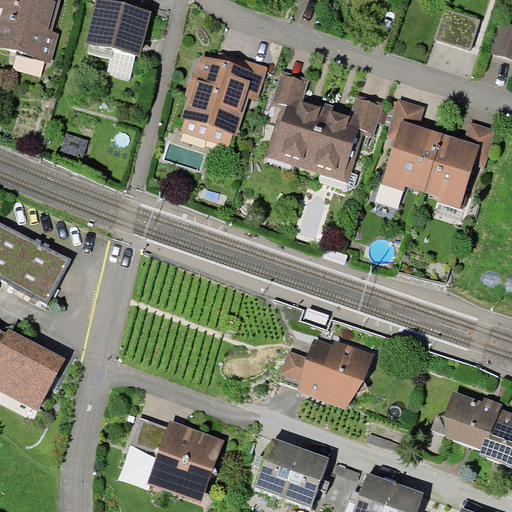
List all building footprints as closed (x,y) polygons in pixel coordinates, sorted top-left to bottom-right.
[(45,37),(54,0),(0,0),(0,27),(1,27),(0,30),(0,52),(15,56),(16,54),(33,58),(39,36),(45,37)] [(105,78),(127,83),(144,19),(98,8),(86,56),(109,62),(105,78)] [(467,55),(477,25),(442,14),(433,44),(467,55)] [(490,57),(511,63),(511,32),(499,28),(490,57)] [(260,74),(255,72),(251,71),(251,70),(228,62),(225,72),(202,65),(184,122),(209,130),(205,142),(225,148),(231,129),(232,130),(244,91),(254,94),(260,74)] [(270,157),(306,169),(324,110),(319,108),(316,110),(315,111),(296,105),(302,86),(282,80),(273,107),(285,111),(277,134),(274,135),(271,144),(273,147),(270,157)] [(330,112),(324,110),(306,169),(320,173),(316,185),(345,194),(350,191),(354,178),(343,175),(345,170),(348,168),(351,160),(349,157),(356,134),(368,137),(377,110),(356,103),(350,123),(331,116),(331,115),(330,112)] [(400,119),(395,117),(391,131),(396,132),(400,119)] [(385,182),(421,194),(437,143),(401,132),(385,182)] [(421,194),(457,205),(473,155),(437,143),(421,194)] [(68,265),(0,229),(0,286),(44,309),(68,265)] [(323,251),(321,259),(345,267),(347,259),(323,251)] [(326,331),(330,320),(305,311),(302,322),(326,331)] [(60,362),(4,333),(0,339),(0,396),(33,413),(60,362)] [(288,357),(277,386),(340,409),(348,387),(361,381),(368,363),(332,350),(329,359),(311,352),(307,365),(288,357)] [(447,442),(448,442),(481,454),(479,459),(480,460),(496,416),(452,400),(446,416),(452,429),(447,442)] [(511,427),(495,421),(497,416),(496,416),(480,460),(511,471),(511,427)] [(142,452),(151,426),(137,421),(128,447),(142,452)] [(218,448),(164,431),(146,491),(199,507),(218,448)] [(253,493),(281,503),(298,455),(270,445),(253,493)] [(309,511),(326,465),(298,455),(281,503),(305,511),(309,511)] [(352,511),(384,511),(393,489),(392,488),(392,489),(365,479),(352,511)] [(394,489),(393,489),(384,511),(416,511),(421,500),(394,490),(394,489)]
